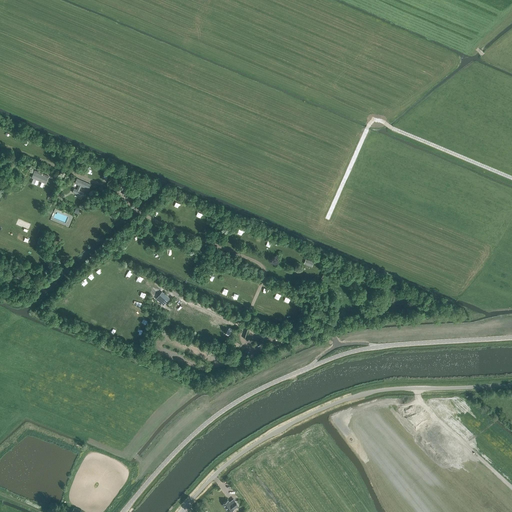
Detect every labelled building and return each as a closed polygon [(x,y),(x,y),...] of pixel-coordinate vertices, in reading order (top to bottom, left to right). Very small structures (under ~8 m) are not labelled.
[(32,178),(45,183),(48,176),(35,170),(32,178)] [(79,191),(81,187),(89,191),(91,185),(77,179),(75,183),(75,185),(78,186),(77,190),(74,189),(74,190),(73,192),(82,196),(83,197),(83,196),(85,197),(86,194),(84,193),(79,191)] [(17,224),(29,229),(31,224),(19,219),(17,224)] [(169,299),(163,293),(158,299),(165,304),(169,299)] [(234,509),(238,505),(235,500),(231,504),(228,500),(223,504),(228,511),(230,511),(234,509)]
